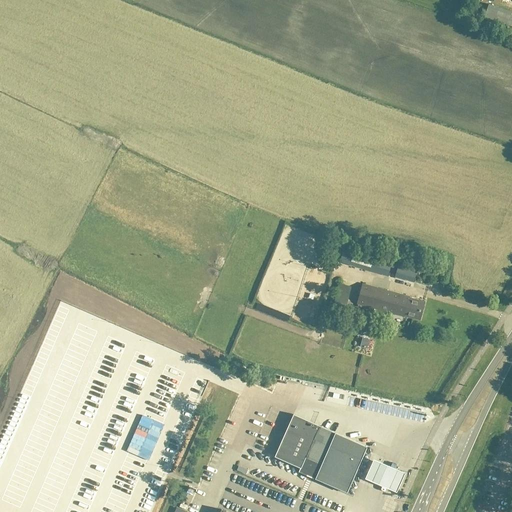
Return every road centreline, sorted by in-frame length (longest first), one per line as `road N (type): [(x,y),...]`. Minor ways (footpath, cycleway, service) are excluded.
road 1 (primary): [(511,337),(468,404),(417,511)]
road 2 (primary): [(440,511),(511,357)]
